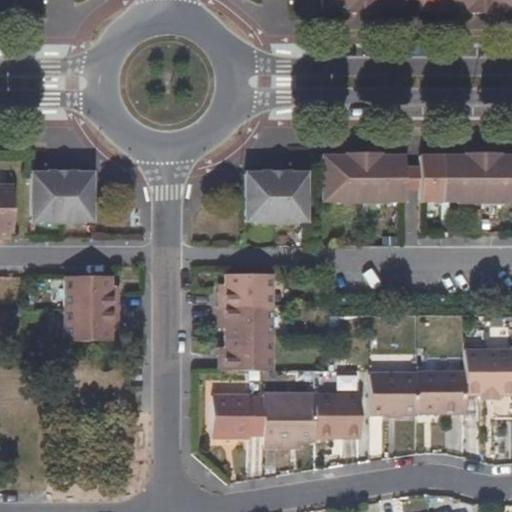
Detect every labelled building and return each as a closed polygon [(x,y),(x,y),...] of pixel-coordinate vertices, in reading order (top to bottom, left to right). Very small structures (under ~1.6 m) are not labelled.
[(379,11),(403,11),(402,0),(319,0),(319,11),(343,11),(343,13),(379,14),(379,11)] [(462,11),(462,15),(499,15),(499,12),(511,11),(511,0),(418,0),(418,11),(462,11)] [(401,157),(377,157),(377,154),(343,154),(343,157),(320,157),(321,174),(321,203),(336,203),(336,205),(385,205),(385,203),(401,202),(401,157)] [(511,157),(497,157),(496,154),(461,155),(460,157),(418,157),(419,204),(454,204),(454,206),(503,206),(503,203),(511,203),(511,157)] [(260,172),(260,174),(243,174),(243,223),(260,222),(260,224),(296,225),(296,222),(305,222),(305,174),(287,174),(286,172),(260,172)] [(47,173),(46,175),(28,175),(28,220),(37,220),(37,221),(80,221),(80,219),(90,220),(90,175),(73,175),(73,173),(47,173)] [(0,233),(11,234),(11,185),(0,185),(0,233)] [(224,355),(217,356),(218,372),(262,372),(272,372),(272,276),(224,275),(224,293),(218,293),(217,323),(224,323),(224,355)] [(115,295),(109,295),(108,279),(62,278),(61,343),(109,343),(109,325),(115,325),(115,295)] [(480,395),(496,395),(511,395),(511,352),(463,352),(463,374),(463,395),(480,395)] [(463,395),(463,374),(415,375),(415,415),(463,415),(463,395)] [(367,416),(415,418),(415,415),(415,375),(368,375),(367,416)] [(280,442),(299,442),(313,442),(313,438),(313,395),(262,395),(262,400),(262,437),(262,449),(280,449),(280,442)] [(359,438),(358,395),(313,395),(313,438),(359,438)] [(246,441),(246,437),(262,437),(262,400),(244,400),(245,397),(207,397),(208,440),(246,441)]
